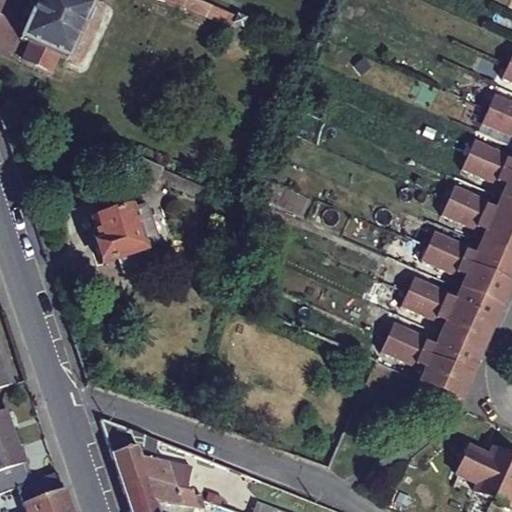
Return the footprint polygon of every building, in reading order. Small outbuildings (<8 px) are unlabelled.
[(52,76),(60,58),(72,64),(95,8),(93,6),(95,0),(40,0),(22,43),(32,46),(24,64),(52,76)] [(164,0),(239,34),(244,23),(191,0),(164,0)] [(64,81),(72,64),(60,58),(52,76),(64,81)] [(511,67),(507,65),(502,78),(511,82),(511,67)] [(511,105),(493,97),(487,111),(511,121),(511,105)] [(511,121),(487,111),(481,123),(511,136),(511,121)] [(510,158),(473,142),(467,157),(511,177),(511,164),(508,163),(510,158)] [(117,167),(155,185),(157,180),(162,169),(124,152),(117,167)] [(511,204),(511,177),(467,157),(461,170),(497,186),(500,182),(508,185),(502,200),(511,204)] [(204,188),(162,169),(157,180),(199,199),(204,188)] [(489,205),(453,188),(447,203),(511,232),(511,204),(502,200),(496,213),(488,209),(489,205)] [(511,259),(511,232),(447,203),(441,216),(476,233),(479,227),(488,231),(481,246),(511,259)] [(103,268),(120,262),(126,278),(151,270),(146,252),(161,248),(149,209),(133,214),(132,213),(94,224),(100,242),(94,244),(103,268)] [(469,250),(433,234),(427,248),(510,285),(511,281),(511,259),(481,246),(476,258),(468,254),(469,250)] [(500,309),(510,285),(427,248),(421,261),(457,277),(458,273),(468,277),(461,292),(500,309)] [(449,295),(413,280),(406,293),(490,331),(500,309),(461,292),(456,303),(448,299),(449,295)] [(481,352),(490,331),(406,293),(401,307),(437,322),(439,317),(448,321),(442,336),(481,352)] [(428,341),(392,325),(386,339),(470,376),(481,352),(442,336),(435,349),(427,346),(428,341)] [(460,401),(470,376),(386,339),(380,353),(416,369),(418,364),(428,369),(421,383),(460,401)] [(0,391),(10,388),(0,354),(0,391)] [(17,451),(4,413),(0,414),(0,474),(25,466),(20,450),(17,451)] [(136,449),(129,429),(98,420),(110,457),(136,449)] [(488,457),(468,448),(454,479),(474,487),(471,492),(482,497),(492,477),(481,473),(488,457)] [(110,457),(121,487),(145,479),(138,454),(136,449),(110,457)] [(482,497),(490,500),(496,503),(505,484),(511,486),(511,459),(491,450),(488,457),(481,473),(492,477),(482,497)] [(203,500),(230,510),(230,496),(202,484),(195,484),(191,471),(167,467),(165,458),(138,454),(145,479),(146,482),(172,484),(173,488),(193,490),(193,494),(202,495),(203,500)] [(16,491),(23,511),(68,511),(57,476),(16,491)] [(121,487),(129,511),(158,511),(155,503),(182,507),(183,505),(203,505),(203,500),(202,495),(193,494),(193,490),(173,488),(172,484),(146,482),(145,479),(121,487)] [(511,504),(511,486),(505,484),(496,503),(508,508),(511,504)]
